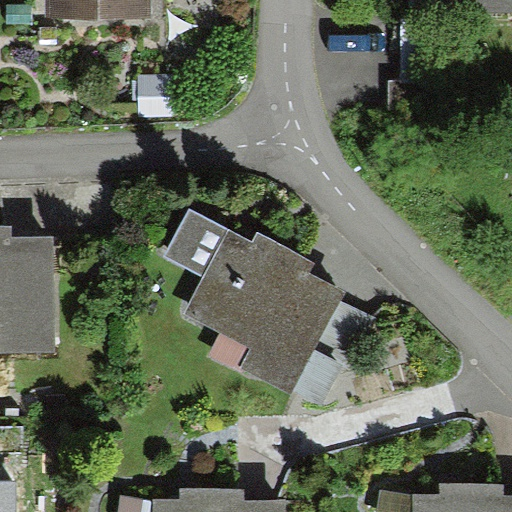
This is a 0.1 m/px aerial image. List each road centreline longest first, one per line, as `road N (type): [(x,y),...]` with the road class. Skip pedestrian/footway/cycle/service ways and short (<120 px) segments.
road 1 (residential): [(511,365),(289,131)]
road 2 (residential): [(289,131),(212,152),(0,156)]
road 3 (residential): [(287,0),(289,131)]
